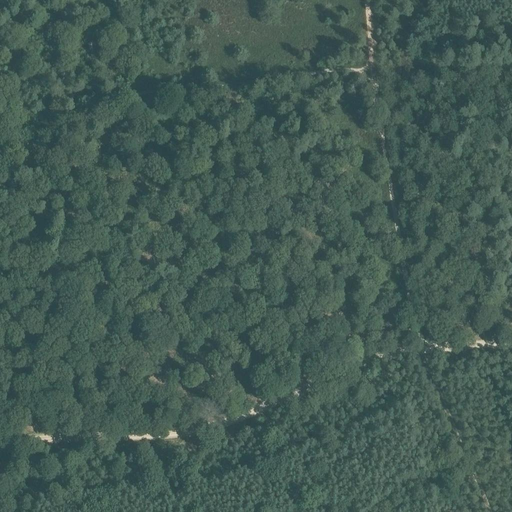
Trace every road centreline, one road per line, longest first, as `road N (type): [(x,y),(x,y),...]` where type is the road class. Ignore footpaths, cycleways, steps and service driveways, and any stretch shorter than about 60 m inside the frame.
road 1 (track): [(511,345),(371,362),(185,434),(0,445)]
road 2 (track): [(373,71),(421,350),(489,511)]
road 3 (track): [(0,156),(164,91),(373,71)]
